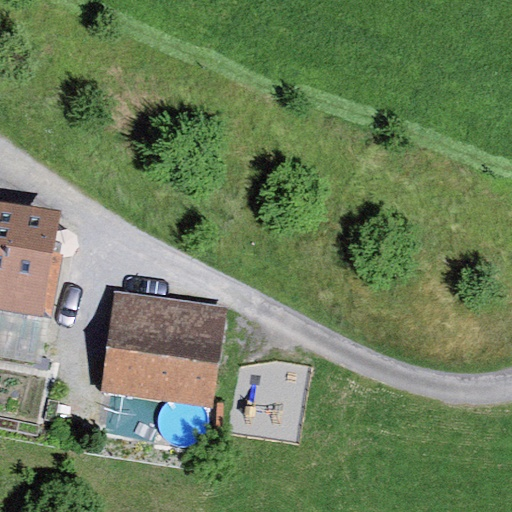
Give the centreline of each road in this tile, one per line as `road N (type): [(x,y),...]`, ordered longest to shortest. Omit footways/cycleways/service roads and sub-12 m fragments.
road 1 (track): [(511,393),(417,389),(0,181)]
road 2 (track): [(511,425),(412,511)]
